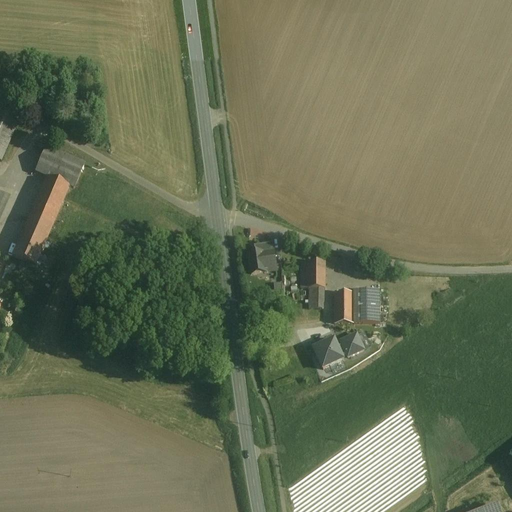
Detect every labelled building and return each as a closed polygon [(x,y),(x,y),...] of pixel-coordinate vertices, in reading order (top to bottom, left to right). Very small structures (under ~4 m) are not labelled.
[(0,111),(0,162),(1,163),(19,120),(0,111)] [(83,166),(46,150),(36,174),(47,179),(69,188),(73,190),(83,166)] [(47,179),(30,218),(52,228),(69,188),(47,179)] [(52,228),(30,218),(12,259),(34,268),(52,228)] [(262,248),(256,249),(256,254),(257,256),(249,258),(252,277),(267,274),(276,272),(274,254),(273,254),(272,246),(268,247),(267,247),(262,248)] [(325,264),(303,264),(303,279),(309,279),(309,321),(323,321),(323,291),(325,291),(325,264)] [(380,294),(354,294),(354,326),(380,326),(380,294)] [(354,296),(335,296),(335,326),(354,326),(354,296)] [(320,329),(298,332),(300,345),(308,344),(308,345),(322,343),(320,329)] [(327,369),(368,353),(360,334),(341,342),(340,339),(318,348),(327,369)] [(300,345),(284,348),(286,366),(301,364),(301,365),(310,363),(308,345),(308,344),(300,345)]
